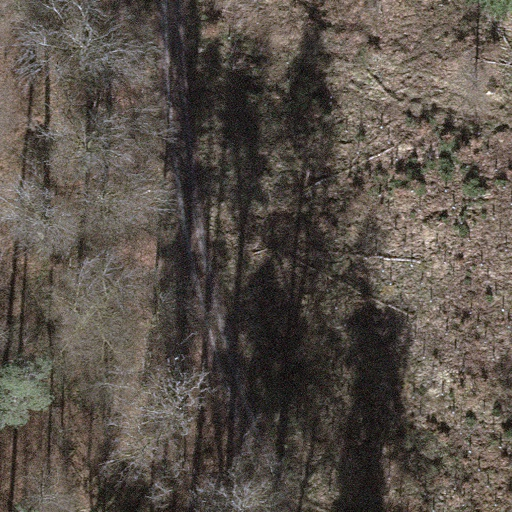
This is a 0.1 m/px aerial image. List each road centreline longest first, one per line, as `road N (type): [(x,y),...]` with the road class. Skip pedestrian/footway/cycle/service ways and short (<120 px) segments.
road 1 (track): [(169,0),(175,102),(241,381),(295,511)]
road 2 (unknown): [(162,511),(275,464)]
